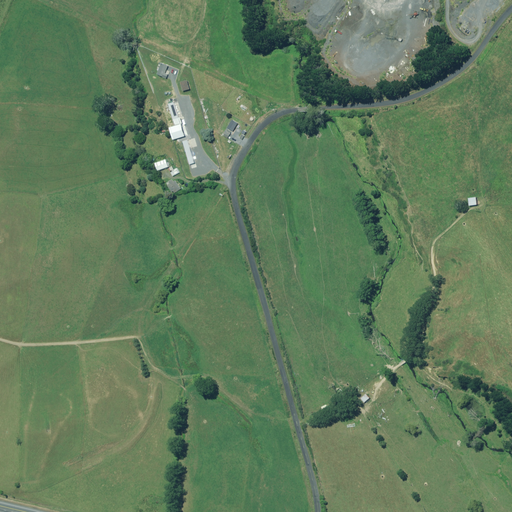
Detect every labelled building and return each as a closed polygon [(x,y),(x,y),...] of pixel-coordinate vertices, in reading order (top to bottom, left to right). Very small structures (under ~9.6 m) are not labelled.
[(238,123),(233,120),(228,128),(234,131),(238,123)] [(232,132),(228,129),(224,136),(228,138),(232,132)] [(169,162),(168,162),(167,160),(156,163),(159,171),(170,167),(169,165),(170,165),(169,162)] [(174,182),(173,180),(167,183),(174,194),(182,189),(176,181),(174,182)] [(478,205),(477,197),(470,198),(471,206),(478,205)] [(371,398),(368,394),(362,399),(366,403),(371,398)]
